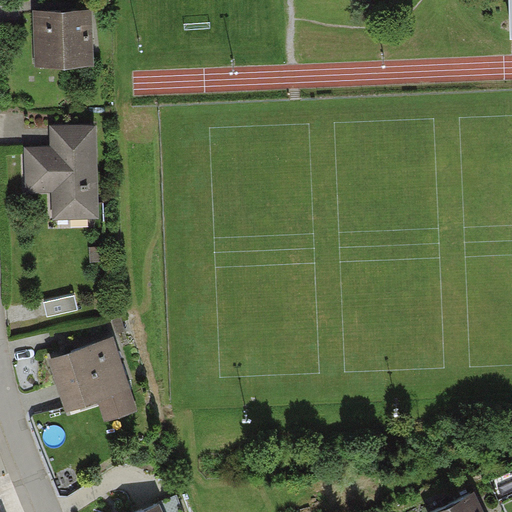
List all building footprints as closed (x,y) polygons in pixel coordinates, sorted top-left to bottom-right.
[(511,0),(502,0),(503,39),(511,38),(511,0)] [(88,10),(38,12),(39,63),(90,61),(88,10)] [(96,214),(93,126),(64,127),(65,147),(28,149),(30,188),(67,187),(68,215),(96,214)] [(78,308),(75,293),(44,301),(48,316),(78,308)] [(112,338),(54,357),(67,398),(98,388),(106,413),(134,404),(112,338)] [(480,511),(471,493),(430,511),(480,511)] [(181,511),(174,496),(135,511),(181,511)]
